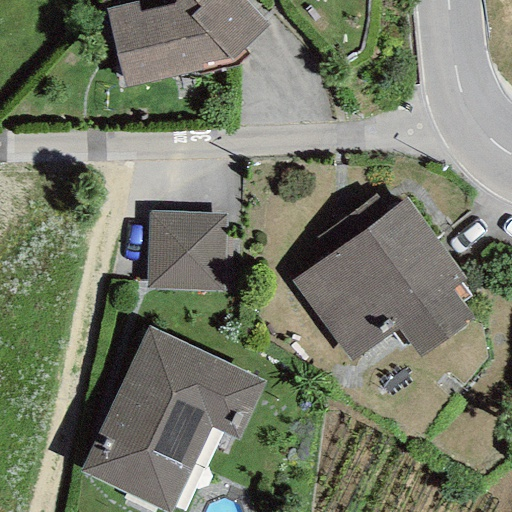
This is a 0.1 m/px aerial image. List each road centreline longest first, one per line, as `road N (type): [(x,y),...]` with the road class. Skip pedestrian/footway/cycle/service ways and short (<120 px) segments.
road 1 (residential): [(0,148),(349,136),(465,106)]
road 2 (unknown): [(144,147),(89,301),(35,511)]
